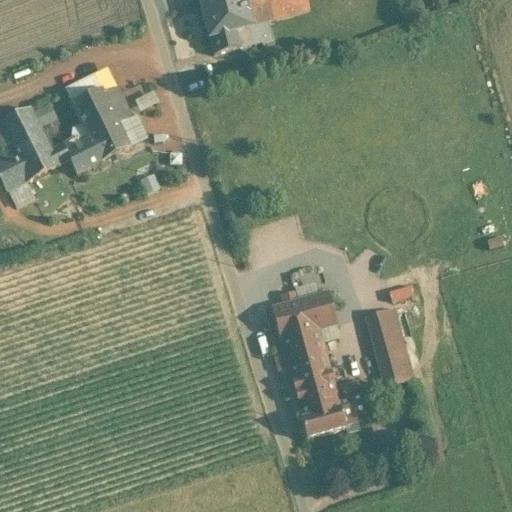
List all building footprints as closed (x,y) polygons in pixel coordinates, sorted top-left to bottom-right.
[(230,0),(204,0),(200,1),(214,58),(241,51),(236,34),(239,33),(230,0)] [(230,0),(239,33),(246,31),(281,22),(309,15),(305,0),(230,0)] [(324,0),(305,0),(309,15),(327,10),(324,0)] [(281,22),(246,31),(249,45),(285,36),(281,22)] [(94,80),(65,94),(72,108),(101,94),(94,80)] [(117,91),(103,98),(102,96),(103,95),(103,94),(102,95),(101,94),(72,108),(90,144),(66,156),(65,156),(69,164),(76,179),(130,151),(118,128),(132,121),(117,91)] [(29,113),(0,127),(0,135),(12,159),(0,165),(0,181),(7,196),(58,170),(51,156),(29,113)] [(134,120),(132,121),(118,128),(130,151),(146,143),(134,120)] [(63,149),(51,156),(58,170),(69,164),(65,156),(66,156),(63,149)] [(393,304),(415,298),(413,290),(391,295),(393,304)] [(328,296),(271,312),(297,412),(336,399),(318,335),(336,329),(328,296)] [(393,313),(364,322),(384,391),(413,383),(393,313)] [(362,397),(338,404),(345,429),(357,426),(355,420),(367,417),(362,397)] [(336,399),(297,412),(300,424),(301,424),(307,443),(345,433),(345,429),(338,404),(336,399)]
